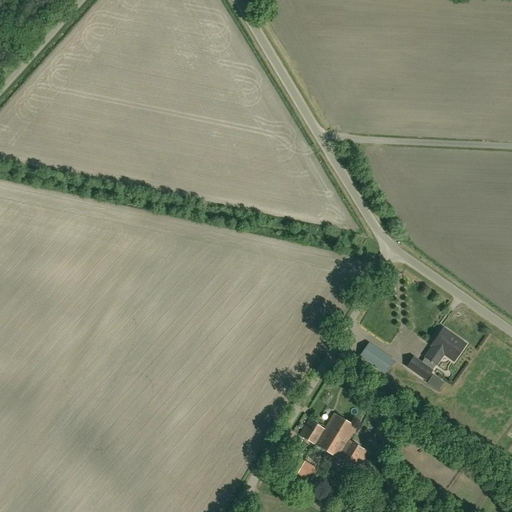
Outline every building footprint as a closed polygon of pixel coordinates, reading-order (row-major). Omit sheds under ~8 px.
[(432,345),(434,347),(422,364),(413,357),(407,366),(416,372),(415,373),(424,380),(443,353),(453,361),(465,344),(455,337),(443,329),(432,345)] [(370,344),(360,357),(384,374),(393,360),(370,344)] [(426,384),(438,392),(444,383),(432,375),(426,384)] [(359,472),(370,454),(349,441),(357,427),(334,414),(325,430),(309,420),(300,436),(359,472)] [(308,483),(315,471),(291,457),(284,469),(308,483)]
